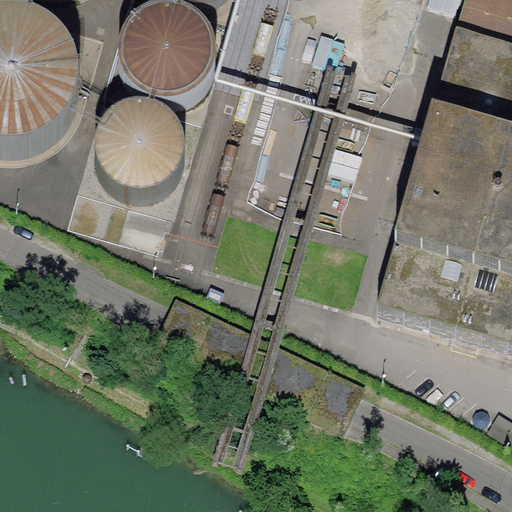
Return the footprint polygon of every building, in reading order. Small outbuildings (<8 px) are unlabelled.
[(161,0),(162,1),(170,8),(179,12),(190,15),(200,15),(210,12),(220,7),(228,1),(228,0),(161,0)] [(511,3),(498,0),(468,0),(378,319),(511,357),(511,3)] [(198,31),(189,25),(178,21),(167,19),(155,21),(145,25),(136,32),(129,41),(124,52),(122,63),(123,74),(126,85),(133,95),(141,102),(151,108),(162,110),(174,110),(185,107),(195,102),(203,94),(209,84),(212,73),(213,62),(211,50),(206,40),(198,31)] [(48,34),(32,27),(14,24),(0,25),(0,159),(9,161),(27,159),(44,153),(59,142),(70,129),(77,112),(80,95),(79,77),(72,60),(62,46),(48,34)] [(161,119),(151,116),(140,114),(129,116),(118,120),(109,126),(102,134),(97,144),(95,155),(95,166),(97,176),(103,186),(110,194),(119,200),(129,204),(140,205),(151,204),(161,200),(170,194),(178,185),(183,176),(185,165),(185,154),(182,143),(177,134),(170,126),(161,119)] [(365,393),(176,302),(168,319),(153,352),(344,441),(358,410),(365,393)]
